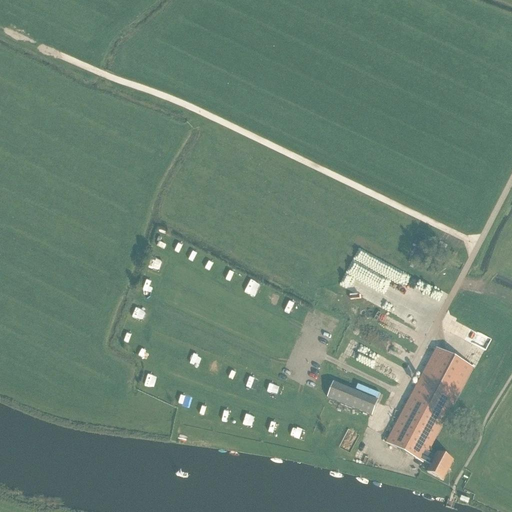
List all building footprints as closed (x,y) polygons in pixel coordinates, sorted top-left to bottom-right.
[(157,238),(161,241),(165,233),(161,231),(157,238)] [(179,254),(184,256),(188,249),(183,246),(179,254)] [(149,289),(153,276),(148,275),(144,287),(149,289)] [(132,316),(137,318),(140,307),(135,305),(132,316)] [(128,343),(131,334),(126,332),(123,341),(128,343)] [(332,345),(333,339),(325,337),(324,343),(332,345)] [(463,337),(461,343),(470,347),(473,342),(463,337)] [(351,346),(345,356),(354,360),(361,348),(352,343),(351,346)] [(473,368),(435,348),(386,442),(423,462),(423,461),(430,465),(427,472),(442,480),(453,460),(437,452),(435,456),(428,452),(473,368)] [(379,376),(387,377),(389,368),(380,367),(379,376)] [(149,387),(152,375),(147,374),(144,385),(149,387)] [(327,398),(371,415),(377,400),(333,383),(327,398)] [(233,423),(236,415),(231,413),(228,421),(233,423)] [(348,432),(340,448),(351,453),(358,436),(348,432)]
